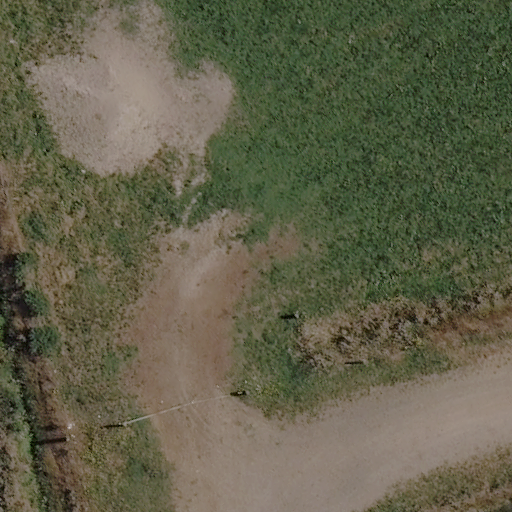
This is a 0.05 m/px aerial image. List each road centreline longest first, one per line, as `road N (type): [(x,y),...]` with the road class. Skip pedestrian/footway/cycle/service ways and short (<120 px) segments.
road 1 (track): [(171,0),(301,511)]
road 2 (track): [(290,468),(511,413)]
